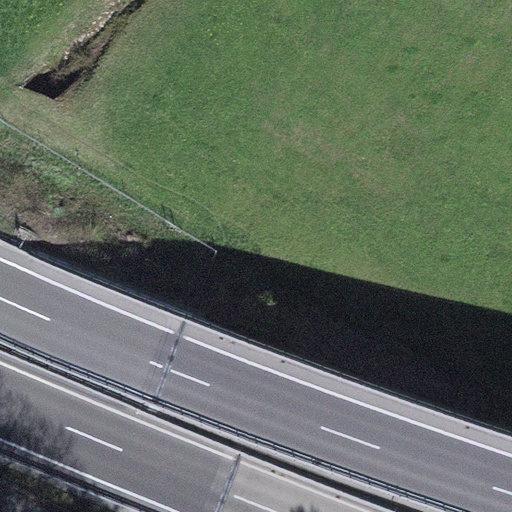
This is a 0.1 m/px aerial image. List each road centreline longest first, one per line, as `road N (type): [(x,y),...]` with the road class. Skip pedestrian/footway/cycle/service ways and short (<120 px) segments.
road 1 (motorway): [(511,494),(169,371),(0,298)]
road 2 (motorway): [(0,399),(272,511)]
